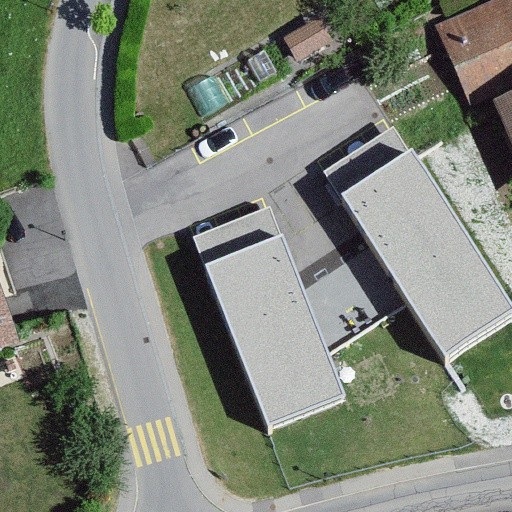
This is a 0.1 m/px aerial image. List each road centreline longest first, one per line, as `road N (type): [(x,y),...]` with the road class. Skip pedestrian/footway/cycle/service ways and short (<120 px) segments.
road 1 (residential): [(85,0),(75,27),(73,132),(172,511)]
road 2 (residential): [(393,511),(511,491)]
